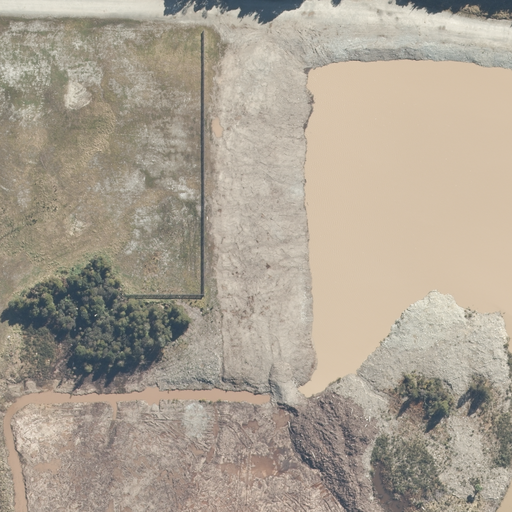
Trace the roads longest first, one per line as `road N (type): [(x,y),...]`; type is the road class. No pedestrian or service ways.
road 1 (track): [(0,389),(257,393),(323,386),(352,365),(379,316),(385,219),(378,0)]
road 2 (unknown): [(0,6),(378,13)]
